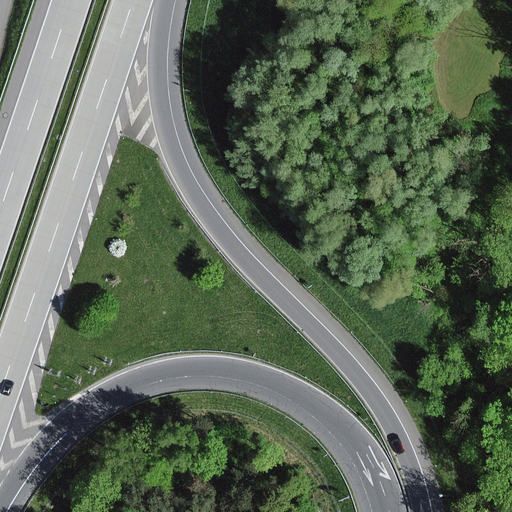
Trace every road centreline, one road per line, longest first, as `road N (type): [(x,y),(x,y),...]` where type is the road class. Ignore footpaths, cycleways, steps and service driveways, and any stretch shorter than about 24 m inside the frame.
road 1 (motorway): [(422,511),(374,394),(217,226),(182,172),(159,99),(168,0)]
road 2 (motorway): [(0,511),(31,458),(95,401),(177,368),(215,367),(301,393),(338,419),(379,477),(390,511)]
road 3 (motorway): [(0,390),(133,0)]
road 4 (motorway): [(68,0),(0,206)]
